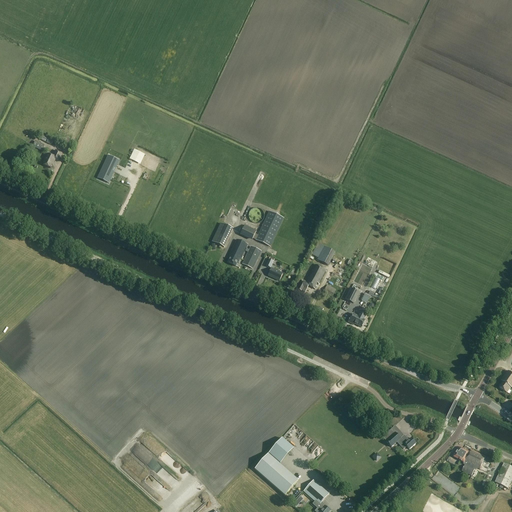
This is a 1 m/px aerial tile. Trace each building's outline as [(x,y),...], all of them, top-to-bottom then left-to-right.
[(42,151),(45,146),(35,142),(33,147),(42,151)] [(58,162),(62,154),(56,150),(53,156),(48,153),(44,161),(45,161),(43,165),(50,169),(52,165),(53,165),(56,161),(58,162)] [(109,156),(98,179),(108,183),(113,172),(111,171),(113,167),(114,168),(115,168),(118,161),(109,156)] [(271,248),(284,219),(269,212),(258,236),(255,234),(257,231),(245,226),(241,236),(252,241),(253,239),(271,248)] [(224,248),(233,229),(221,224),(212,242),(224,248)] [(241,260),(248,245),(237,240),(228,258),(229,259),(227,262),(236,266),(237,263),(238,263),(240,259),(241,260)] [(318,259),(324,247),(319,244),(312,256),(318,259)] [(253,269),(261,252),(251,247),(243,264),(253,269)] [(328,266),(335,253),(324,247),(318,259),(317,260),(328,266)] [(319,284),(326,271),(315,265),(306,282),(302,280),(298,290),(301,292),(301,291),(305,293),(308,286),(315,290),(317,287),(316,286),(317,283),(319,284)] [(279,281),(282,274),(271,269),(267,276),(279,281)] [(339,269),(334,279),(337,280),(335,285),(341,288),(344,282),(343,282),(347,272),(339,269)] [(332,298),(336,290),(328,286),(324,293),(332,298)] [(354,304),(360,293),(351,289),(346,300),(354,304)] [(354,324),(361,328),(365,321),(363,320),(365,317),(359,314),(357,317),(352,314),(348,323),(353,326),(354,324)] [(511,387),(511,372),(508,370),(501,380),(503,381),(499,387),(507,393),(511,387)] [(391,448),(397,443),(403,450),(406,448),(409,451),(416,444),(411,439),(409,442),(404,436),(400,440),(395,434),(385,443),(391,448)] [(268,455),(280,465),(294,449),(283,439),(268,455)] [(470,453),(461,448),(460,448),(459,448),(456,454),(454,457),(464,463),(463,465),(465,465),(462,471),(471,477),(475,470),(474,469),(475,467),(479,470),(485,457),(472,451),(470,453)] [(285,496),(298,481),(280,465),(268,455),(255,470),(285,496)] [(508,489),(511,479),(511,467),(504,464),(495,483),(508,489)] [(330,511),(331,511),(327,508),(328,508),(322,503),(329,494),(313,480),(304,491),(315,502),(313,505),(320,511),(319,511),(330,511)] [(218,511),(197,491),(175,511),(218,511)]
